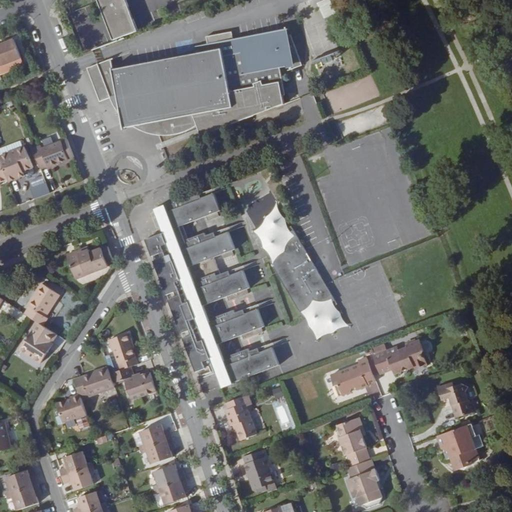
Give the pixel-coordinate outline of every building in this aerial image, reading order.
[(98,0),(105,17),(129,8),(126,0),(98,0)] [(319,0),(316,1),(322,17),(334,13),(329,0),(319,0)] [(133,19),(134,21),(129,8),(105,17),(109,28),(133,19)] [(110,30),(134,21),(133,19),(109,28),(110,30)] [(109,28),(113,40),(138,30),(134,21),(110,30),(109,28)] [(277,106),(284,105),(283,99),(279,99),(275,91),(283,88),(280,69),(290,67),(291,70),(303,66),(290,36),(285,37),(283,32),(240,39),(241,43),(239,43),(240,47),(235,47),(233,40),(232,32),(206,37),(207,44),(195,46),(196,54),(197,56),(113,71),(113,69),(110,59),(86,67),(99,102),(110,98),(117,95),(121,116),(123,128),(133,126),(135,128),(137,129),(143,131),(151,133),(156,134),(171,135),(175,135),(187,131),(196,127),(198,125),(200,123),(205,134),(254,117),(253,111),(266,107),(277,105),(277,106)] [(0,66),(3,65),(4,66),(22,59),(15,40),(0,45),(0,66)] [(196,54),(113,69),(113,71),(197,56),(196,54)] [(321,57),(313,60),(319,75),(328,71),(321,57)] [(279,99),(283,99),(283,96),(285,96),(283,88),(275,91),(279,99)] [(117,95),(110,98),(111,102),(113,107),(115,110),(119,115),(121,116),(117,95)] [(254,117),(284,105),(277,106),(253,111),(254,117)] [(67,161),(75,158),(68,140),(60,143),(67,161)] [(34,149),(42,170),(50,167),(67,161),(60,143),(43,150),(42,146),(34,149)] [(8,180),(9,183),(21,178),(19,174),(25,172),(34,168),(27,148),(0,158),(1,162),(8,180)] [(0,182),(8,180),(1,162),(0,162),(0,182)] [(220,210),(212,189),(193,196),(174,203),(174,204),(166,207),(166,206),(154,211),(162,233),(146,239),(151,255),(159,252),(161,256),(153,259),(166,293),(174,290),(176,295),(168,298),(181,332),(188,329),(190,334),(182,336),(195,371),(203,368),(205,372),(197,375),(204,392),(279,363),(270,342),(224,360),(218,343),(241,334),(242,338),(263,330),(262,326),(264,326),(256,304),(209,322),(203,304),(226,296),(227,300),(249,292),(248,287),(249,287),(241,266),(220,273),(214,256),(219,254),(221,258),(233,253),(232,249),(234,248),(226,227),(188,241),(181,224),(204,216),(206,220),(218,214),(217,211),(220,210)] [(340,298),(297,230),(288,235),(291,238),(283,243),(285,247),(277,252),(279,256),(272,260),(305,314),(325,301),(328,306),(340,298)] [(108,264),(114,262),(108,247),(102,249),(108,264)] [(109,267),(108,264),(102,249),(90,253),(70,261),(77,279),(109,267)] [(68,258),(70,261),(90,253),(89,250),(68,258)] [(30,308),(26,314),(30,317),(39,322),(44,326),(48,320),(46,318),(61,296),(42,285),(28,307),(30,308)] [(58,335),(44,326),(39,322),(22,348),(33,355),(32,358),(41,364),(49,353),(47,351),(52,344),(58,335)] [(132,366),(138,364),(130,343),(132,343),(129,335),(128,334),(110,341),(114,352),(115,351),(122,370),(132,366)] [(404,367),(409,370),(414,368),(415,370),(428,365),(426,359),(422,357),(424,351),(420,341),(406,347),(407,349),(399,352),(397,348),(374,357),(380,375),(393,370),(395,375),(403,372),(404,367)] [(33,355),(22,348),(20,350),(32,358),(33,355)] [(368,385),(377,382),(368,358),(360,361),(361,365),(332,376),(336,386),(339,385),(343,396),(351,393),(351,388),(356,387),(357,390),(369,386),(368,385)] [(136,378),(132,366),(122,370),(112,373),(116,384),(125,381),(133,401),(158,392),(151,373),(136,378)] [(89,396),(115,387),(111,374),(108,367),(75,380),(81,394),(81,397),(88,395),(89,396)] [(452,383),(438,389),(441,396),(448,400),(450,399),(457,418),(474,412),(470,400),(469,400),(466,392),(468,387),(462,384),(454,387),(452,383)] [(483,383),(478,384),(481,398),(486,397),(483,383)] [(63,423),(87,415),(81,397),(81,394),(72,398),(72,399),(57,404),(63,423)] [(241,397),(227,403),(230,410),(227,412),(232,427),(236,425),(241,441),(258,435),(246,403),(244,404),(241,397)] [(351,467),(370,460),(367,450),(368,449),(364,438),(362,432),(364,429),(361,422),(357,419),(338,426),(342,438),(340,439),(346,457),(347,457),(351,467)] [(0,451),(14,447),(6,420),(0,422),(0,451)] [(472,423),(438,436),(443,450),(447,448),(451,459),(456,472),(472,466),(471,462),(479,459),(472,439),(477,438),(472,423)] [(148,449),(175,440),(172,433),(166,435),(165,431),(164,426),(142,433),(146,445),(148,449)] [(336,439),(330,441),(333,450),(339,448),(336,439)] [(153,466),(175,458),(172,452),(171,449),(177,447),(175,440),(148,449),(149,452),(153,466)] [(447,448),(443,450),(446,461),(451,459),(447,448)] [(84,452),(66,458),(68,464),(69,467),(66,468),(61,470),(63,477),(89,469),(88,466),(84,452)] [(253,484),(251,485),(253,491),(258,494),(266,490),(266,487),(274,484),(265,459),(264,459),(261,452),(244,458),(246,465),(244,465),(248,475),(250,474),(253,484)] [(375,470),(372,460),(370,460),(351,467),(347,469),(351,480),(346,482),(353,500),(356,499),(359,507),(365,510),(379,506),(382,499),(379,491),(376,483),(380,482),(376,470),(375,470)] [(161,489),(188,480),(185,473),(180,475),(179,471),(177,466),(156,473),(160,486),(161,489)] [(89,469),(63,477),(66,484),(71,482),(74,481),(75,485),(77,491),(95,485),(90,472),(89,469)] [(31,476),(30,471),(8,477),(12,490),(14,494),(40,485),(38,478),(32,479),(31,476)] [(166,505),(188,498),(186,492),(184,489),(190,487),(188,480),(161,489),(162,493),(166,505)] [(14,494),(15,497),(19,510),(40,503),(38,497),(37,494),(42,492),(40,485),(14,494)] [(74,510),(74,511),(92,511),(103,508),(102,505),(98,493),(80,498),(82,504),(82,507),(79,508),(74,510)]
